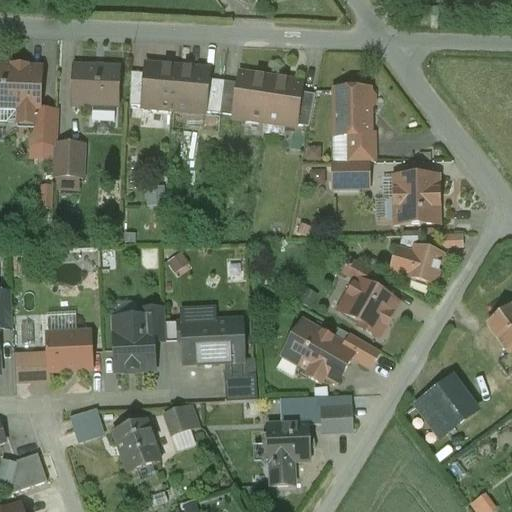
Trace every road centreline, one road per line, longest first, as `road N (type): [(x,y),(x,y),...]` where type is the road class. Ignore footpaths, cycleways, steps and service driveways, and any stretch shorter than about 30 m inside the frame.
road 1 (unclassified): [(0,30),(381,41)]
road 2 (residential): [(510,212),(315,511)]
road 3 (unclassified): [(381,41),(510,212)]
road 4 (unclassified): [(381,41),(511,46)]
